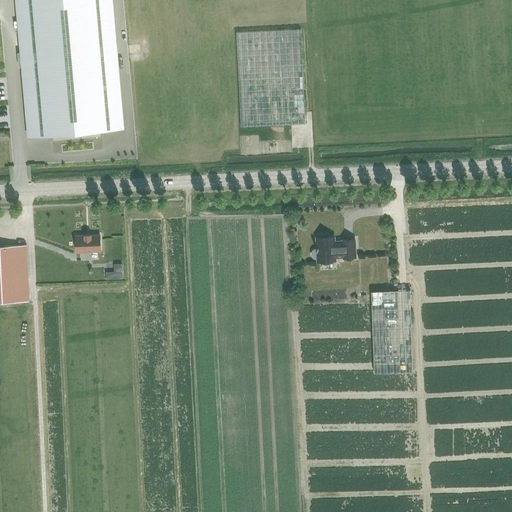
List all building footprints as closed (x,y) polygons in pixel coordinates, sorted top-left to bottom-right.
[(18,0),(21,25),(23,52),(28,52),(29,65),(24,65),(31,135),(28,136),(70,133),(70,130),(82,129),(82,132),(124,128),(124,127),(122,127),(115,57),(110,58),(109,45),(114,44),(110,0),(18,0)] [(237,32),(241,127),(306,124),(301,29),(237,32)] [(8,31),(0,30),(0,71),(1,71),(0,58),(0,56),(9,56),(8,31)] [(76,235),(77,252),(101,251),(100,234),(91,235),(91,234),(85,234),(85,235),(76,235)] [(312,254),(313,256),(314,258),(316,258),(317,258),(317,261),(335,260),(335,257),(344,257),(344,258),(356,257),(355,239),(343,240),(343,241),(334,241),(334,236),(329,237),(328,235),(327,234),(324,234),(322,234),(320,235),(318,236),(318,237),(316,237),(317,247),(316,247),(316,249),(314,250),(312,252),(312,254)] [(27,245),(0,245),(0,301),(29,301),(27,245)] [(413,370),(410,289),(372,291),(375,372),(413,370)]
